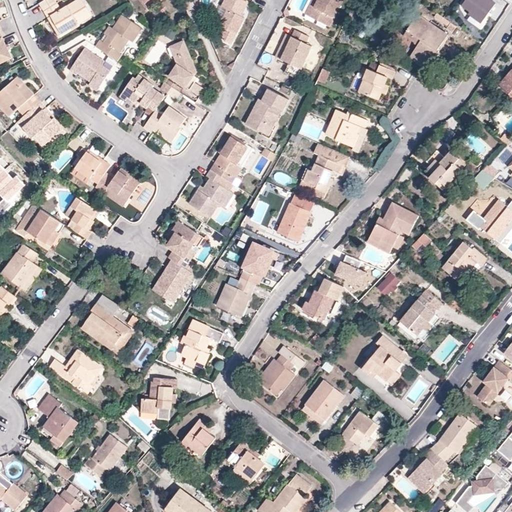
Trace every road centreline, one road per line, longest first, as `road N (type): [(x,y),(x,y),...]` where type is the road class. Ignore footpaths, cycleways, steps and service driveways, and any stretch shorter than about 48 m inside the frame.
road 1 (residential): [(511,18),(454,100),(420,112),(392,165),(235,358),(231,384),(240,400),(356,491)]
road 2 (residential): [(178,176),(63,99),(14,0)]
road 3 (residential): [(356,491),(511,307)]
road 4 (residential): [(178,176),(279,0)]
road 5 (residential): [(0,394),(77,290)]
